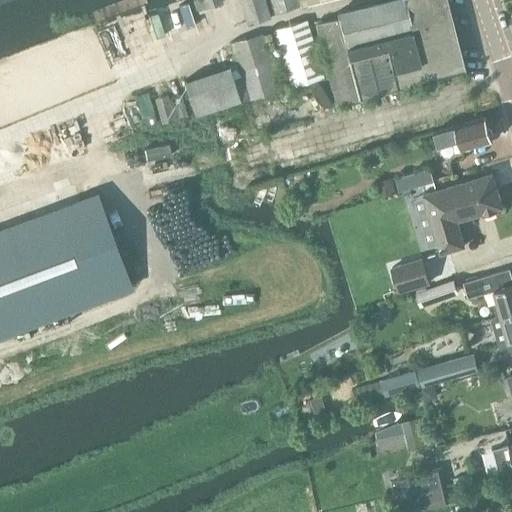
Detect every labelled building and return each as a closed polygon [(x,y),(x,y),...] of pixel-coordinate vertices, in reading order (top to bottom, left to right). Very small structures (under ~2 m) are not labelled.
[(193,0),(197,11),(222,3),(220,0),(193,0)] [(238,0),(245,22),(271,15),(270,13),(303,3),(301,0),(238,0)] [(317,23),(329,74),(333,89),(332,89),(336,104),(464,69),(446,0),(382,0),(338,12),(339,17),(317,23)] [(179,1),(159,8),(171,42),(191,35),(179,1)] [(274,35),(293,92),(324,81),(305,24),(274,35)] [(255,34),(231,41),(237,63),(185,79),(193,114),(280,89),(263,32),(255,34)] [(436,79),(396,89),(399,102),(439,91),(436,79)] [(169,95),(155,99),(162,123),(175,119),(169,95)] [(439,145),(459,139),(462,149),(492,140),(486,117),(435,132),(439,145)] [(380,152),(366,156),(369,166),(383,162),(380,152)] [(430,167),(397,176),(401,191),(423,185),(435,181),(431,168),(430,167)] [(435,181),(423,185),(425,193),(424,194),(442,253),(465,245),(457,220),(483,212),(484,215),(498,210),(497,208),(503,206),(492,173),(437,190),(435,181)] [(390,180),(373,185),(376,196),(393,191),(390,180)] [(98,191),(0,227),(0,333),(132,285),(98,191)] [(430,282),(423,257),(392,266),(400,291),(430,282)] [(497,316),(511,312),(511,275),(510,268),(464,282),(469,298),(495,290),(499,304),(494,305),(497,316)] [(453,280),(417,293),(421,305),(458,292),(453,280)] [(511,312),(497,316),(491,318),(503,359),(511,356),(511,312)] [(474,352),(416,369),(421,385),(447,378),(478,369),(478,368),(474,352)] [(366,368),(358,371),(362,380),(369,378),(366,368)] [(419,385),(415,369),(353,387),(358,404),(419,385)] [(333,380),(314,388),(317,394),(336,386),(333,380)] [(435,385),(423,388),(426,400),(432,398),(436,391),(435,385)] [(346,391),(336,393),(341,411),(351,408),(346,391)] [(321,395),(310,399),(317,418),(328,414),(321,395)] [(403,432),(377,438),(380,450),(406,444),(403,432)] [(511,442),(509,444),(493,448),(499,472),(511,468),(511,442)] [(438,468),(391,478),(395,497),(442,486),(438,468)] [(470,474),(454,478),(455,483),(471,479),(470,474)] [(442,486),(395,497),(398,511),(406,511),(446,503),(442,486)]
